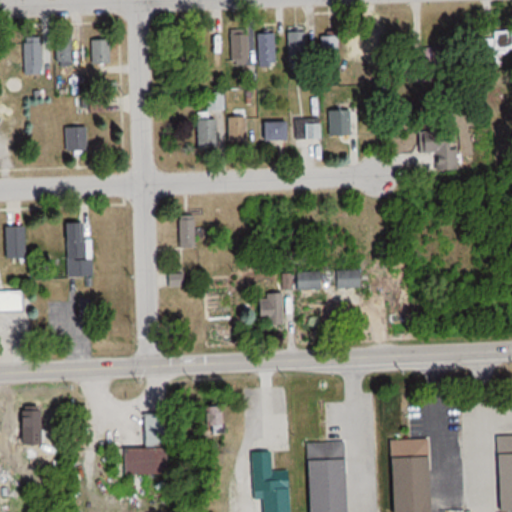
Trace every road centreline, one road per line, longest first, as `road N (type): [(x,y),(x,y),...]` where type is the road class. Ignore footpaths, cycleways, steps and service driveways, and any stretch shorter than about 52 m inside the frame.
road 1 (residential): [(0,373),(511,350)]
road 2 (residential): [(0,191),(379,175)]
road 3 (residential): [(150,365),(136,0)]
road 4 (residential): [(0,6),(166,0)]
